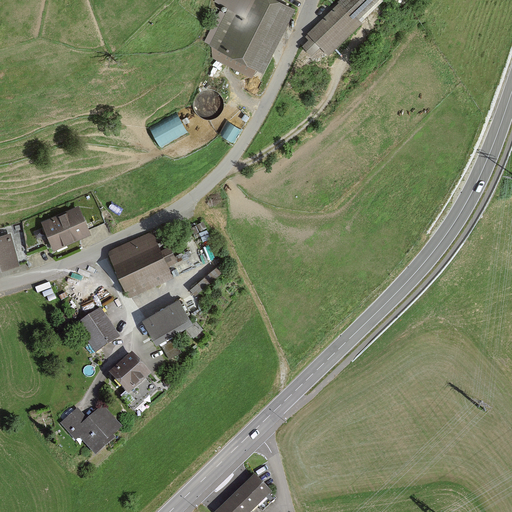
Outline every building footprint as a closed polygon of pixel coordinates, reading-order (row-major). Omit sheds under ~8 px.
[(301,10),(280,0),(215,0),(214,3),(223,8),(205,43),(212,46),(215,60),(255,80),(259,72),(268,76),(301,10)] [(312,41),(305,48),(314,57),(325,47),(329,52),(383,0),(344,0),(307,35),(312,41)] [(180,118),(151,130),(159,148),(187,136),(180,118)] [(228,124),(220,137),(233,146),(241,132),(228,124)] [(81,210),(46,225),(57,251),(92,236),(81,210)] [(175,280),(152,233),(109,254),(132,300),(175,280)] [(0,271),(20,266),(12,236),(0,239),(0,271)] [(197,326),(182,301),(146,323),(161,348),(197,326)] [(122,338),(102,310),(78,327),(97,355),(122,338)] [(155,378),(135,355),(112,376),(134,399),(127,405),(136,415),(160,393),(151,382),(155,378)] [(90,420),(80,409),(62,425),(78,443),(82,439),(98,457),(128,431),(105,406),(90,420)] [(237,493),(251,509),(269,491),(255,476),(237,493)] [(218,511),(219,511),(247,511),(251,509),(237,493),(218,511)]
